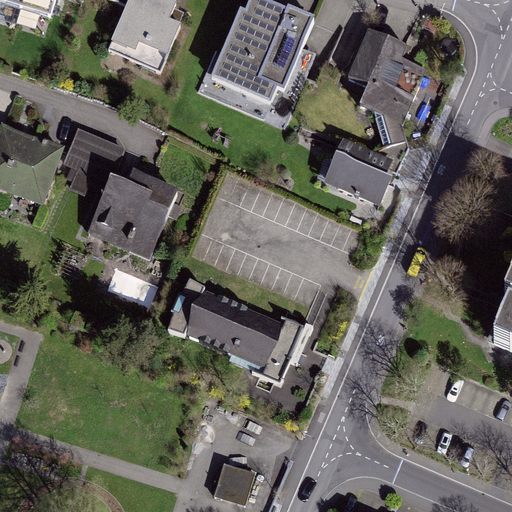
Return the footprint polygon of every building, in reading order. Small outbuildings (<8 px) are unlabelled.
[(61,0),(0,0),(0,6),(54,23),(61,0)] [(184,14),(147,0),(131,0),(111,52),(162,71),(184,14)] [(311,22),(254,0),(246,0),(214,84),(278,108),(311,22)] [(433,69),(370,41),(344,99),(407,127),(433,69)] [(62,156),(0,133),(0,189),(44,205),(62,156)] [(393,166),(397,156),(344,138),(341,148),(393,166)] [(395,173),(339,152),(325,188),(381,210),(395,173)] [(511,213),(511,176),(481,163),(468,194),(511,213)] [(178,196),(124,172),(95,238),(149,262),(178,196)] [(511,293),(493,342),(511,350),(511,293)] [(305,338),(211,295),(189,343),(249,371),(283,386),(296,358),(305,338)] [(226,469),(216,500),(245,509),(255,478),(226,469)]
